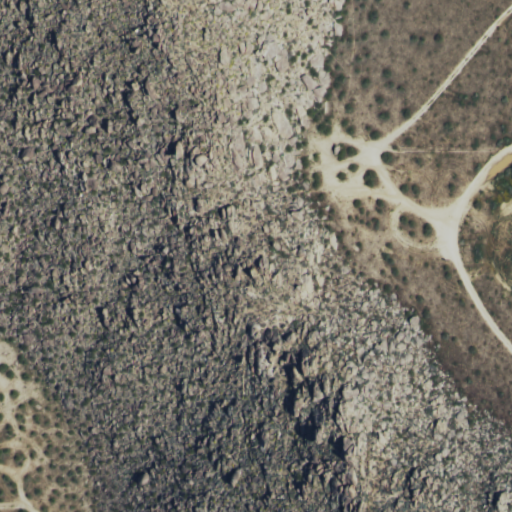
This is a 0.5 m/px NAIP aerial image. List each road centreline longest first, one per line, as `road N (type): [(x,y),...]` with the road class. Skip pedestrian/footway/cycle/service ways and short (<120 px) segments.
road 1 (track): [(442,230),(394,192),(374,150),(418,114),(511,6)]
road 2 (track): [(511,348),(481,312),(442,230),(478,172),(511,146)]
